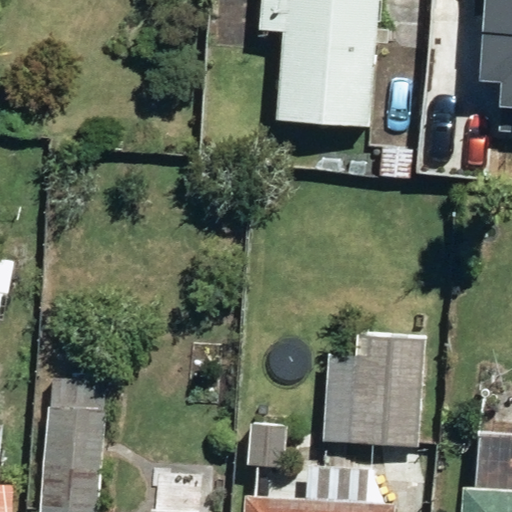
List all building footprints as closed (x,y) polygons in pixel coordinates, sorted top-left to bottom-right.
[(282,111),(378,116),(385,0),(266,0),(265,21),(287,22),(282,111)] [(511,0),(495,0),(492,79),(511,80),(511,0)] [(382,169),(414,173),(417,146),(385,142),(382,169)] [(0,317),(8,318),(14,259),(0,257),(0,317)] [(327,436),(424,442),(431,331),(362,327),(360,349),(332,347),(327,436)] [(46,505),(101,509),(109,374),(56,371),(46,505)] [(253,460),(289,462),(293,416),(256,414),(253,460)] [(511,511),(511,435),(481,433),(477,488),(468,488),(466,511),(511,511)] [(248,511),(397,511),(398,498),(380,498),(382,462),(313,458),(311,493),(250,491),(248,511)]
